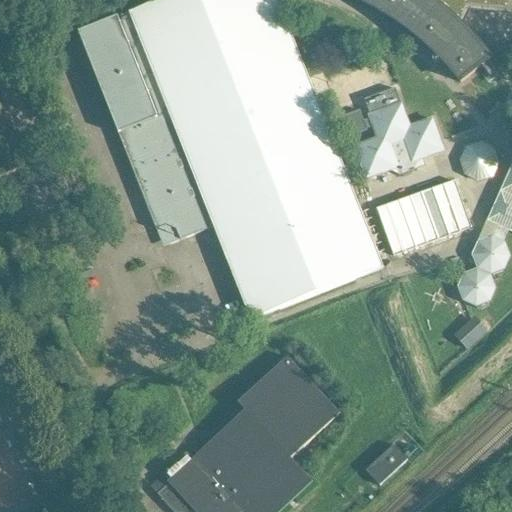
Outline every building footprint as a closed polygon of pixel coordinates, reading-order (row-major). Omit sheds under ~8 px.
[(11,0),(0,0),(0,2),(5,15),(16,10),(11,0)] [(166,0),(97,27),(79,35),(157,232),(163,229),(165,234),(173,238),(178,236),(181,242),(214,229),(251,322),(280,311),(355,281),(384,270),(277,0),(166,0)] [(353,0),(371,8),(397,23),(421,42),(441,61),(461,83),(489,60),(468,34),(455,22),(460,12),(465,1),(465,0),(353,0)] [(377,139),(354,147),(366,182),(391,173),(404,179),(414,175),(420,163),(446,153),(434,119),(411,127),(403,104),(401,105),(396,90),(365,101),(370,116),(369,117),(377,139)] [(0,108),(0,178),(24,169),(0,108)] [(476,182),(491,178),(498,164),(493,150),(480,142),(465,147),(458,160),(463,175),(476,182)] [(511,168),(487,223),(511,234),(511,168)] [(403,202),(378,211),(394,258),(472,231),(455,184),(403,202)] [(464,302),(477,308),(490,303),(496,290),(491,276),(505,271),(511,258),(505,244),(492,238),(479,243),(473,257),(478,270),(464,275),(458,289),(464,302)] [(237,426),(156,501),(166,511),(271,511),(297,489),(277,468),(331,417),(279,363),(225,414),(237,426)] [(380,487),(407,462),(393,447),(366,472),(380,487)]
